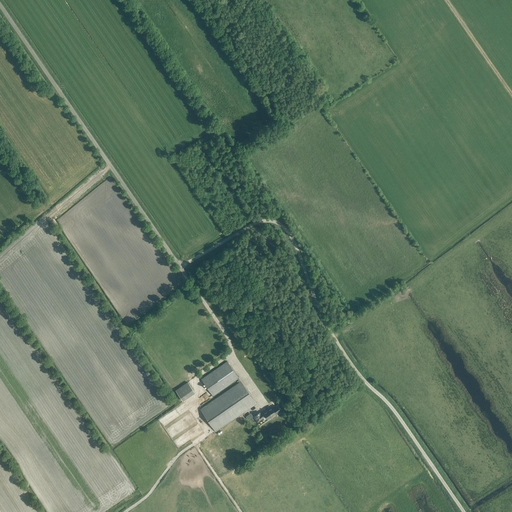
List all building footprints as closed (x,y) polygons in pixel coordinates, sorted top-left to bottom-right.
[(273,332),(276,337),(281,334),(278,329),(273,332)] [(237,379),(239,382),(200,409),(215,432),(256,404),(227,361),(201,379),(213,396),(237,379)] [(175,391),(182,401),(194,393),(187,382),(175,391)] [(257,422),(266,416),(268,419),(276,414),(277,416),(281,413),(277,406),(272,409),(271,407),(264,412),(263,411),(260,413),(260,412),(253,416),(257,422)] [(170,430),(173,434),(189,424),(185,417),(171,426),(172,429),(170,430)] [(181,445),(197,433),(193,428),(177,440),(181,445)]
